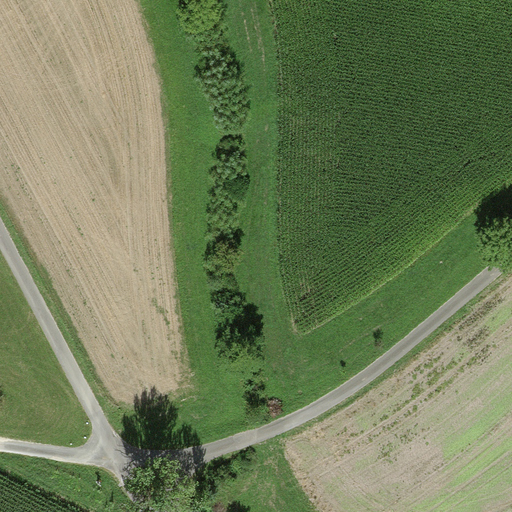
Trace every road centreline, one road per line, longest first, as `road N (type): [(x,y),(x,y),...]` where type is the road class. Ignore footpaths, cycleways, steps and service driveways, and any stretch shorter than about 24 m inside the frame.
road 1 (track): [(511,253),(398,352),(295,417),(195,452),(109,463)]
road 2 (track): [(0,239),(141,511)]
